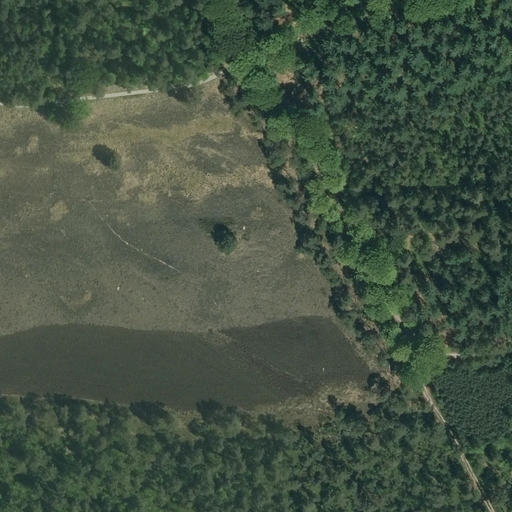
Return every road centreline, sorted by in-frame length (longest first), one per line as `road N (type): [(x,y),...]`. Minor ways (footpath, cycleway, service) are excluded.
road 1 (track): [(416,358),(227,0)]
road 2 (track): [(511,349),(416,358),(495,511)]
